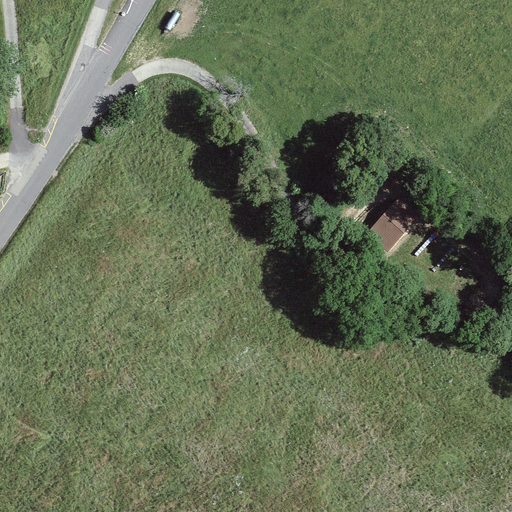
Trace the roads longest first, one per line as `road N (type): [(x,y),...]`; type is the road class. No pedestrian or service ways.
road 1 (tertiary): [(149,0),(0,221)]
road 2 (track): [(28,180),(6,0)]
road 3 (track): [(66,126),(106,0)]
